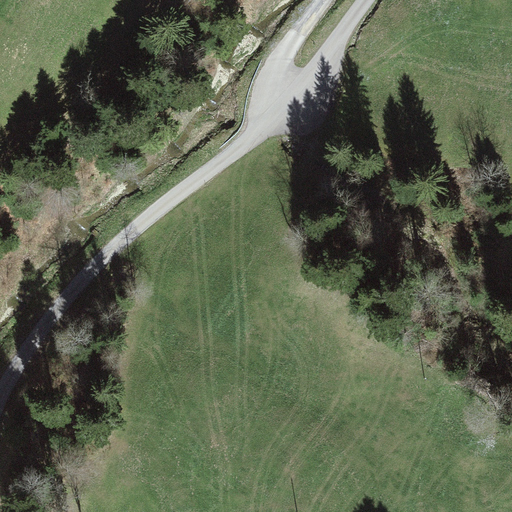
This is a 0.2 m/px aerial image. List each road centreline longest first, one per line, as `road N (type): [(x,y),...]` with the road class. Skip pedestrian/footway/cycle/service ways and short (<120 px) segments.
road 1 (unclassified): [(0,395),(93,267),(265,123),(270,85),(321,0)]
road 2 (track): [(265,123),(365,0)]
